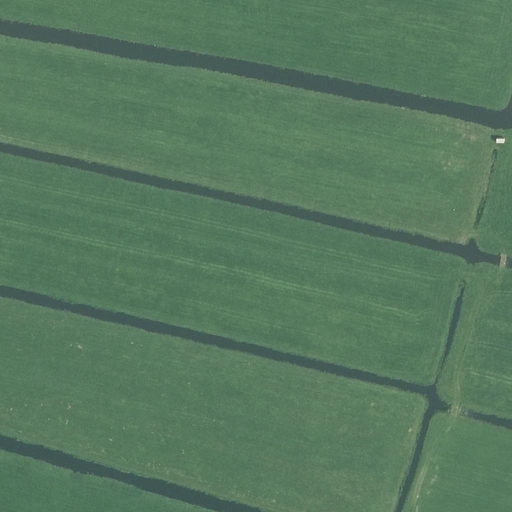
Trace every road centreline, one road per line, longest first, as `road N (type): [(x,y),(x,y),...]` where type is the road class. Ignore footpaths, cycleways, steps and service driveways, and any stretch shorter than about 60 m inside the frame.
road 1 (track): [(0,428),(293,511)]
road 2 (track): [(425,377),(449,386),(469,326),(496,294),(507,245)]
road 3 (track): [(449,386),(456,395),(453,424),(409,511)]
